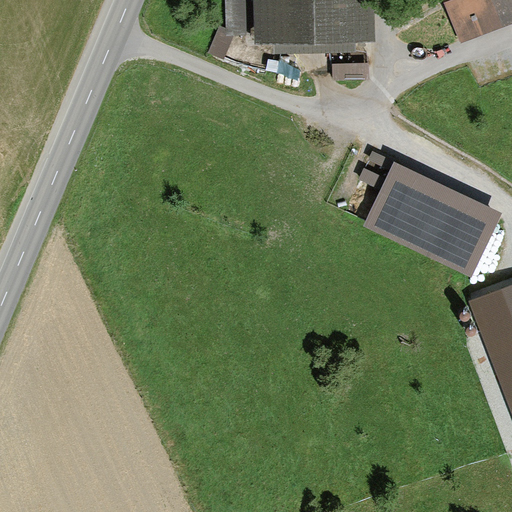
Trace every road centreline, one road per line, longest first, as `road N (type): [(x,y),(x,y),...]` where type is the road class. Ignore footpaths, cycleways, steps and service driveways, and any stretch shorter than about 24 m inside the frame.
road 1 (tertiary): [(130,0),(0,310)]
road 2 (track): [(307,108),(511,195)]
